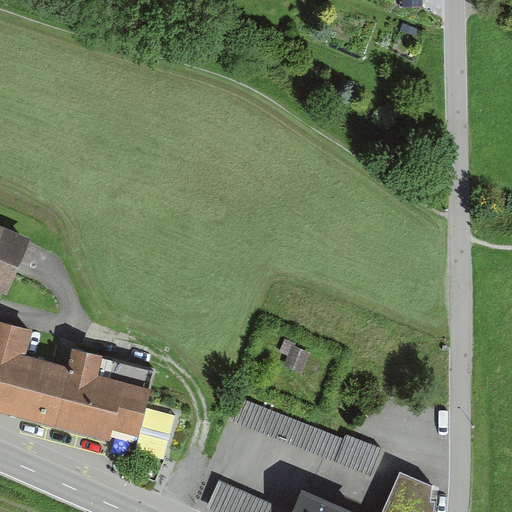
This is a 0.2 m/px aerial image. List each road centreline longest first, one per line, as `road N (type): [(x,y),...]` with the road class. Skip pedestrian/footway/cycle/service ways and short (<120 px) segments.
road 1 (residential): [(459,175),(463,403),(456,511)]
road 2 (track): [(165,511),(198,428),(191,388),(166,363),(58,323)]
road 3 (secondary): [(124,511),(0,457)]
